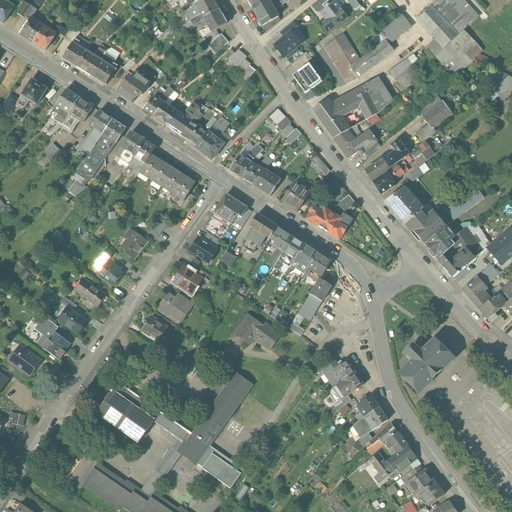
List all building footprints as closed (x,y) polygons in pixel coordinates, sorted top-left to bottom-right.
[(212,0),(206,0),(197,5),(199,11),(204,19),(219,11),(212,0)] [(268,0),(247,0),(253,10),(269,1),(268,0)] [(270,0),(269,1),(253,10),(263,27),(276,19),(279,18),(275,11),(284,5),(281,0),(270,0)] [(348,0),(356,10),(363,5),(358,0),(348,0)] [(437,0),(416,20),(435,41),(427,48),(456,78),(483,53),(462,32),(478,17),(462,0),(437,0)] [(15,8),(2,1),(0,4),(0,21),(5,25),(13,12),(15,8)] [(23,2),(18,10),(15,8),(13,12),(21,17),(29,6),(23,2)] [(330,16),(319,25),(327,35),(346,19),(338,8),(337,9),(333,5),(326,11),(330,16)] [(29,6),(21,17),(30,23),(32,20),(30,18),(35,10),(29,6)] [(199,11),(188,17),(195,29),(204,19),(199,11)] [(219,11),(204,19),(209,28),(200,33),(204,39),(227,24),(223,17),(219,11)] [(403,16),(381,33),(387,41),(390,45),(412,29),(403,16)] [(276,19),(263,27),(267,33),(279,23),(276,19)] [(30,23),(22,36),(34,44),(44,28),(32,20),(30,23)] [(293,21),(280,33),(284,38),(291,33),(298,27),(293,21)] [(64,23),(58,33),(65,37),(72,28),(64,23)] [(57,35),(44,28),(34,44),(47,52),(57,35)] [(81,33),(72,28),(65,37),(64,39),(73,44),(76,40),(77,40),(81,33)] [(284,38),(275,46),(285,58),(286,58),(287,59),(298,50),(296,49),(301,45),(291,33),(284,38)] [(222,35),(209,47),(217,56),(230,43),(222,35)] [(343,35),(335,40),(345,56),(353,51),(343,35)] [(77,40),(76,40),(73,44),(64,59),(78,68),(87,53),(78,47),(81,43),(77,40)] [(335,40),(324,47),(344,79),(353,73),(350,68),(351,67),(345,56),(335,40)] [(351,67),(350,68),(353,73),(357,78),(395,52),(390,45),(387,41),(360,61),(351,67)] [(108,51),(101,47),(98,52),(105,56),(107,53),(108,51)] [(232,50),(223,59),(227,63),(235,55),(232,50)] [(353,51),(345,56),(351,67),(360,61),(353,51)] [(101,62),(87,53),(78,68),(91,77),(101,62)] [(101,62),(91,77),(106,86),(119,67),(114,65),(117,60),(107,53),(105,56),(101,62)] [(306,54),(291,66),(297,73),(309,64),(309,65),(313,62),(306,54)] [(408,59),(388,72),(396,82),(413,65),(408,59)] [(131,60),(123,69),(128,73),(136,65),(131,60)] [(245,61),(238,69),(244,74),(250,67),(251,66),(245,61)] [(309,65),(309,64),(297,73),(292,76),(305,94),(322,82),(309,65)] [(244,74),(242,77),(248,82),(256,72),(250,67),(244,74)] [(143,79),(136,74),(127,86),(124,84),(118,92),(133,103),(140,94),(143,94),(156,78),(148,73),(143,79)] [(353,73),(344,79),(347,84),(357,78),(353,73)] [(164,77),(157,83),(160,87),(168,81),(164,77)] [(380,78),(365,87),(368,93),(337,110),(341,118),(358,109),(360,111),(361,110),(367,121),(379,114),(379,115),(394,102),(380,78)] [(41,86),(33,80),(23,96),(23,97),(20,101),(18,104),(26,109),(30,101),(38,106),(48,90),(47,89),(47,87),(44,85),(41,86)] [(364,87),(331,105),(329,102),(313,110),(335,140),(349,131),(345,125),(341,118),(337,110),(368,93),(365,87),(364,87)] [(151,102),(144,111),(154,118),(165,104),(174,94),(170,90),(165,95),(161,91),(151,102)] [(80,99),(67,91),(57,106),(63,109),(56,121),(60,124),(63,126),(80,99)] [(174,94),(165,104),(170,107),(179,96),(175,93),(174,94)] [(11,95),(5,104),(0,108),(11,116),(18,104),(20,101),(11,95)] [(94,108),(80,99),(63,126),(72,130),(79,119),(85,123),(94,108)] [(148,99),(138,107),(144,111),(151,102),(148,99)] [(444,102),(425,117),(434,130),(454,115),(444,102)] [(170,107),(165,104),(154,118),(167,127),(180,113),(170,107)] [(185,116),(180,113),(167,127),(182,137),(194,122),(203,111),(195,105),(185,116)] [(203,111),(194,122),(182,137),(190,142),(202,127),(197,124),(200,119),(202,121),(205,117),(208,119),(214,113),(213,112),(206,108),(203,111)] [(279,108),(270,117),(278,124),(286,116),(279,108)] [(224,114),(215,109),(213,112),(214,113),(221,118),(224,114)] [(114,121),(100,112),(91,127),(104,135),(114,121)] [(221,118),(214,113),(208,119),(216,124),(219,121),(221,118)] [(114,121),(104,135),(118,144),(127,130),(114,121)] [(229,128),(219,121),(216,124),(215,126),(224,134),(229,128)] [(60,124),(48,135),(50,138),(63,126),(60,124)] [(289,126),(280,135),(285,140),(295,131),(289,126)] [(202,127),(190,142),(198,147),(210,133),(208,131),(202,127)] [(422,140),(432,136),(429,127),(419,131),(422,140)] [(349,131),(335,140),(350,160),(360,153),(362,151),(355,141),(353,139),(359,135),(355,128),(349,131)] [(295,131),(285,140),(291,145),(301,135),(296,130),(295,131)] [(369,132),(355,141),(362,151),(360,153),(363,157),(365,155),(377,144),(378,143),(375,140),(376,139),(375,137),(374,138),(369,132)] [(146,141),(133,133),(123,148),(126,150),(120,159),(130,166),(137,155),(136,155),(146,141)] [(226,145),(210,133),(198,147),(196,149),(211,160),(215,160),(226,145)] [(100,142),(90,135),(84,143),(87,144),(88,142),(97,148),(100,142)] [(410,154),(399,140),(392,145),(396,151),(385,159),(391,167),(410,154)] [(146,141),(136,155),(137,155),(130,166),(137,171),(135,174),(139,176),(153,155),(157,149),(146,141)] [(425,144),(419,148),(410,154),(414,159),(421,153),(426,160),(434,153),(434,152),(442,146),(441,143),(438,145),(435,141),(427,147),(425,144)] [(111,149),(100,142),(97,148),(101,151),(105,153),(104,155),(106,157),(111,149)] [(377,144),(365,155),(371,160),(383,149),(377,144)] [(54,145),(45,154),(54,163),(63,154),(54,145)] [(258,147),(248,157),(254,161),(263,152),(258,147)] [(164,162),(153,155),(142,172),(153,179),(164,162)] [(330,172),(316,155),(309,164),(324,182),(330,172)] [(246,161),(239,157),(230,171),(242,179),(243,179),(243,178),(253,163),(254,161),(248,157),(246,161)] [(259,167),(249,184),(256,188),(266,172),(267,169),(273,163),(268,158),(260,165),(259,167)] [(385,159),(375,166),(376,167),(381,174),(391,167),(385,159)] [(164,162),(153,179),(164,186),(175,169),(164,162)] [(243,178),(243,179),(242,179),(249,184),(259,167),(253,163),(243,178)] [(398,164),(392,169),(386,172),(392,181),(393,181),(397,178),(398,179),(405,174),(398,164)] [(376,167),(367,171),(373,180),(381,174),(376,167)] [(423,167),(412,174),(414,177),(421,173),(421,172),(426,169),(425,167),(423,169),(423,167)] [(175,169),(164,186),(175,193),(186,177),(175,169)] [(281,182),(266,172),(256,188),(271,198),(281,182)] [(374,180),(373,181),(382,194),(396,185),(393,181),(392,181),(386,172),(374,180)] [(186,177),(175,193),(186,200),(196,184),(186,177)] [(336,200),(345,193),(335,180),(326,187),(336,200)] [(311,193),(296,183),(283,203),(298,213),(311,193)] [(106,185),(97,195),(102,199),(111,189),(106,185)] [(423,208),(404,188),(386,201),(406,225),(420,211),(423,208)] [(247,209),(226,196),(214,214),(231,225),(233,222),(237,216),(241,219),(247,210),(247,209)] [(340,205),(347,213),(356,206),(348,197),(340,205)] [(463,214),(455,203),(448,209),(456,220),(463,214)] [(318,212),(315,209),(315,210),(314,210),(312,214),(308,221),(323,231),(333,215),(321,208),(318,212)] [(247,210),(241,219),(237,216),(233,222),(243,228),(252,213),(247,210)] [(420,211),(406,225),(412,232),(413,232),(420,240),(442,222),(432,211),(426,217),(420,211)] [(231,225),(214,214),(203,231),(208,234),(220,242),(231,225)] [(170,222),(160,215),(156,221),(166,227),(170,222)] [(278,228),(258,215),(251,227),(254,228),(243,246),(255,254),(260,247),(261,248),(268,237),(271,239),(278,228)] [(340,219),(333,215),(323,231),(339,241),(344,234),(346,231),(352,221),(343,215),(340,219)] [(166,227),(156,221),(153,225),(163,232),(166,227)] [(442,222),(420,240),(425,246),(446,227),(442,222)] [(455,238),(450,241),(454,245),(462,253),(466,250),(475,260),(476,260),(475,259),(485,250),(491,245),(474,224),(464,232),(463,231),(455,238)] [(163,232),(153,225),(150,230),(160,236),(163,232)] [(485,250),(501,267),(511,257),(511,226),(491,245),(485,250)] [(446,227),(425,246),(438,261),(444,255),(454,245),(450,241),(455,238),(446,227)] [(278,228),(271,239),(277,242),(275,245),(284,252),(293,238),(278,228)] [(160,236),(150,230),(147,234),(156,241),(160,236)] [(148,242),(132,231),(125,238),(128,240),(120,249),(118,247),(118,248),(135,260),(139,254),(140,255),(144,250),(143,249),(148,242)] [(220,242),(208,234),(203,242),(215,249),(220,242)] [(306,245),(293,238),(284,252),(297,260),(306,245)] [(203,242),(198,239),(190,252),(209,264),(217,251),(215,249),(203,242)] [(318,253),(306,245),(297,260),(302,263),(309,268),(318,253)] [(462,253),(452,262),(444,255),(438,261),(442,266),(452,278),(475,260),(466,250),(462,253)] [(282,256),(274,251),(271,255),(279,260),(282,256)] [(238,258),(228,252),(222,262),(231,268),(238,258)] [(331,262),(318,253),(309,268),(305,274),(318,282),(321,278),(331,262)] [(290,261),(282,256),(279,260),(284,263),(286,264),(288,266),(290,261)] [(297,260),(290,271),(296,274),(302,263),(297,260)] [(110,261),(100,275),(115,286),(124,274),(120,272),(122,270),(110,261)] [(499,275),(491,266),(476,278),(485,287),(499,275)] [(199,276),(186,268),(180,278),(177,279),(176,281),(177,283),(176,284),(192,294),(202,278),(199,276)] [(213,279),(201,272),(199,276),(202,278),(210,284),(213,279)] [(332,285),(321,278),(318,282),(309,298),(312,299),(314,297),(322,302),(332,287),(332,285)] [(485,287),(476,278),(462,289),(472,301),(479,295),(486,289),(485,287)] [(107,296),(84,279),(75,291),(98,308),(107,296)] [(239,286),(233,282),(229,288),(235,292),(239,286)] [(511,284),(503,292),(510,301),(511,299),(511,284)] [(511,299),(510,301),(503,292),(502,291),(487,303),(479,309),(487,319),(487,318),(488,319),(506,306),(511,312),(511,299)] [(169,294),(160,306),(183,322),(192,310),(182,303),(169,294)] [(485,301),(479,295),(472,301),(477,307),(485,301)] [(195,305),(186,298),(182,303),(192,310),(195,305)] [(77,307),(68,300),(64,305),(68,308),(68,307),(74,311),(77,307)] [(485,301),(477,307),(479,309),(487,303),(485,301)] [(312,306),(304,317),(310,322),(318,310),(312,306)] [(74,311),(68,307),(68,308),(64,313),(66,315),(62,320),(60,319),(59,320),(78,334),(87,322),(74,311)] [(264,326),(250,315),(236,334),(250,345),(256,339),(271,350),(282,336),(266,324),(264,326)] [(58,328),(44,317),(40,322),(55,334),(58,328)] [(152,317),(142,331),(158,342),(168,328),(152,317)] [(55,334),(40,322),(34,330),(42,336),(37,344),(59,360),(70,345),(55,334)] [(305,331),(293,323),(289,330),(301,337),(305,331)] [(158,342),(142,331),(139,336),(155,347),(158,342)] [(28,345),(17,337),(13,342),(25,350),(28,345)] [(421,352),(413,345),(406,353),(413,360),(399,374),(419,393),(453,359),(434,339),(421,352)] [(25,350),(13,342),(6,351),(13,356),(9,362),(30,377),(36,369),(40,362),(25,350)] [(183,356),(178,363),(189,371),(193,363),(183,356)] [(333,356),(330,358),(324,367),(332,378),(338,374),(335,369),(339,366),(338,364),(333,356)] [(348,360),(342,364),(341,362),(338,364),(339,366),(335,369),(338,374),(343,382),(356,373),(348,360)] [(193,435),(187,444),(185,443),(178,453),(182,455),(196,465),(197,464),(231,488),(244,470),(210,446),(211,445),(211,444),(243,399),(253,385),(233,371),(225,383),(228,386),(193,435)] [(343,382),(333,389),(341,401),(349,396),(364,385),(356,373),(343,382)] [(161,412),(118,382),(113,389),(111,391),(112,392),(104,402),(104,401),(100,406),(101,407),(97,413),(140,443),(154,422),(161,412)] [(341,401),(334,407),(338,413),(339,412),(343,407),(346,405),(352,401),(349,396),(341,401)] [(371,396),(365,400),(363,398),(359,400),(361,403),(356,406),(364,418),(379,408),(371,396)] [(346,405),(343,407),(339,412),(342,416),(350,410),(346,405)] [(379,408),(364,418),(374,431),(388,421),(379,408)] [(193,435),(161,412),(154,422),(179,439),(185,443),(187,444),(193,435)] [(25,416),(14,414),(10,413),(9,419),(13,420),(12,424),(23,427),(25,416)] [(391,425),(370,443),(376,451),(385,444),(389,448),(392,445),(396,451),(405,444),(391,425)] [(179,439),(142,491),(127,481),(126,483),(98,463),(85,483),(122,509),(124,507),(131,511),(186,511),(180,508),(179,510),(155,493),(182,455),(178,453),(185,443),(179,439)] [(405,444),(396,451),(398,454),(408,447),(405,444)] [(408,447),(398,454),(399,455),(387,463),(395,472),(397,470),(400,473),(417,460),(408,447)] [(387,463),(386,464),(379,454),(370,461),(380,474),(374,478),(379,484),(395,472),(387,463)] [(424,469),(405,483),(414,497),(419,493),(434,482),(424,469)] [(315,476),(310,485),(324,494),(330,485),(315,476)] [(434,482),(419,493),(428,506),(444,495),(434,482)] [(338,511),(345,511),(350,508),(344,502),(337,510),(338,511)] [(410,503),(405,506),(408,511),(415,511),(416,511),(415,511),(413,508),(410,503)] [(456,511),(449,503),(445,505),(439,508),(440,511),(456,511)]
